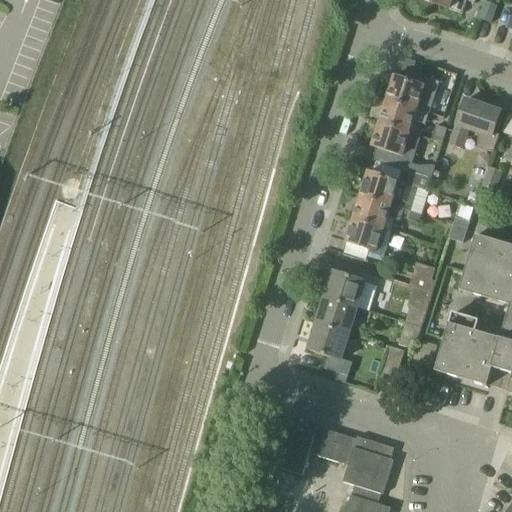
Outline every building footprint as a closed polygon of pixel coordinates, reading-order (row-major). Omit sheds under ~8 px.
[(476,0),(421,0),(462,15),(467,1),(475,4),(476,0)] [(486,3),(480,19),(492,24),(498,7),(486,3)] [(395,78),(387,101),(429,115),(439,82),(413,74),(410,83),(395,78)] [(429,115),(387,101),(380,124),(410,134),(414,121),(426,125),(429,115)] [(500,136),(494,134),(501,113),(466,101),(451,146),(462,150),(468,131),(478,134),(477,149),(488,153),(489,151),(494,153),(500,136)] [(376,149),(372,161),(377,162),(403,170),(410,172),(412,166),(414,160),(421,137),(410,134),(380,124),(373,148),(376,149)] [(434,126),(430,141),(441,145),(446,130),(434,126)] [(482,187),(496,192),(503,173),(489,168),(482,187)] [(369,173),(362,197),(404,210),(410,212),(418,188),(428,192),(428,190),(432,179),(410,172),(403,170),(399,183),(373,175),(369,173)] [(467,202),(474,205),(478,196),(471,193),(467,202)] [(362,197),(354,220),(384,230),(388,218),(401,221),(404,210),(362,197)] [(457,219),(450,240),(464,244),(471,223),(475,209),(461,205),(457,219)] [(420,224),(422,216),(410,212),(408,220),(420,224)] [(354,220),(347,243),(370,250),(368,257),(383,262),(390,241),(382,238),(384,230),(354,220)] [(511,246),(476,236),(460,292),(511,306),(501,340),(477,333),(481,322),(454,314),(437,373),(488,388),(491,379),(510,385),(508,394),(511,395),(511,246)] [(432,281),(436,270),(417,264),(413,275),(432,281)] [(378,288),(366,284),(366,283),(334,272),(325,298),(358,309),(371,313),(378,288)] [(413,275),(410,287),(414,288),(433,294),(433,293),(436,283),(432,281),(413,275)] [(411,308),(406,324),(422,329),(433,294),(414,288),(408,307),(411,308)] [(350,334),(358,309),(325,298),(318,324),(350,334)] [(342,360),(350,334),(318,324),(309,351),(329,357),(325,369),(348,377),(349,376),(346,376),(350,363),(342,360)] [(415,351),(422,329),(406,324),(399,346),(415,351)] [(405,352),(390,347),(379,382),(394,386),(405,352)] [(390,511),(391,509),(378,505),(382,495),(383,496),(394,461),(391,460),(395,449),(358,438),(357,440),(318,428),(319,426),(285,415),(268,466),(303,477),(311,453),(319,456),(318,458),(340,465),(341,464),(349,467),(343,485),(354,489),(346,511),(390,511)]
